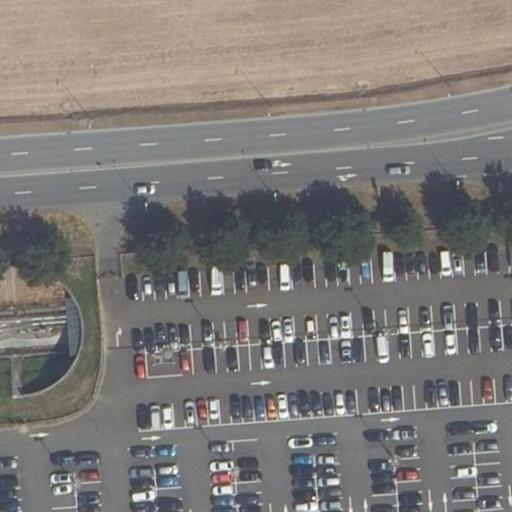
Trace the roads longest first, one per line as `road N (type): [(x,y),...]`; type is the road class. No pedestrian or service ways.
road 1 (tertiary): [(511,108),(406,125),(0,157)]
road 2 (tertiary): [(0,195),(469,159)]
